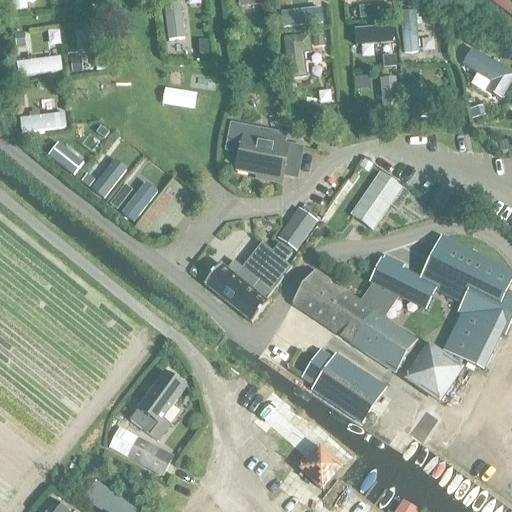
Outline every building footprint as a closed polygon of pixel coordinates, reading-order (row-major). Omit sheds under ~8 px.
[(230,124),(225,152),(242,155),(238,172),(258,175),(257,180),(281,184),(285,159),(297,162),(300,149),(271,143),(273,132),(230,124)] [(97,186),(110,196),(131,167),(119,157),(97,186)] [(372,232),(402,188),(381,173),(350,216),(372,232)] [(130,212),(139,219),(155,198),(154,198),(161,189),(151,182),(135,202),(137,204),(130,212)] [(408,193),(402,189),(390,206),(396,210),(408,193)] [(298,208),(277,239),(297,252),(318,222),(298,208)] [(264,303),(291,270),(261,245),(235,278),(219,266),(203,286),(251,325),(267,305),(264,303)] [(482,255),(474,271),(493,280),(499,263),(482,255)] [(334,286),(312,318),(395,374),(417,342),(383,319),(410,279),(388,264),(361,304),(334,286)] [(293,305),(312,318),(334,286),(315,273),(293,305)] [(459,313),(504,335),(511,318),(511,295),(477,278),(459,313)] [(191,327),(223,350),(231,339),(199,316),(191,327)] [(311,392),(361,425),(386,389),(336,355),(333,359),(321,351),(302,379),(314,388),(311,392)] [(469,377),(433,351),(409,384),(444,410),(469,377)] [(139,412),(137,415),(132,422),(151,437),(160,427),(158,426),(186,389),(166,374),(138,412),(139,412)] [(291,406),(323,430),(331,419),(299,395),(291,406)] [(172,457),(124,431),(119,428),(109,448),(162,477),(172,457)] [(320,447),(299,471),(323,493),(345,468),(320,447)] [(45,511),(64,511),(52,503),(45,511)]
